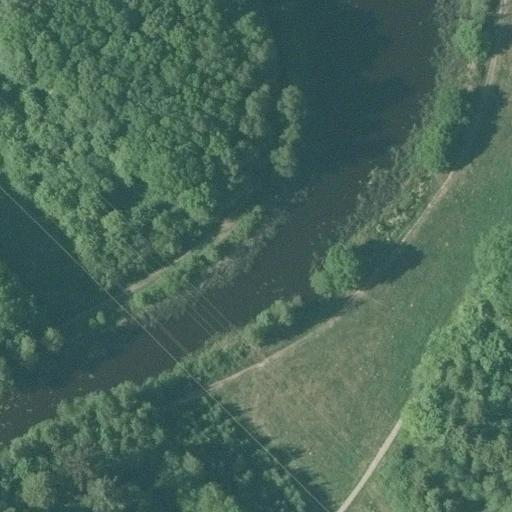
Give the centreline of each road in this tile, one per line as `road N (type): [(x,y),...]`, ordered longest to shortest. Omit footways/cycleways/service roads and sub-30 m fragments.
road 1 (track): [(491,0),(470,117),(410,211),(350,286),(197,387)]
road 2 (track): [(381,511),(360,487),(197,387)]
